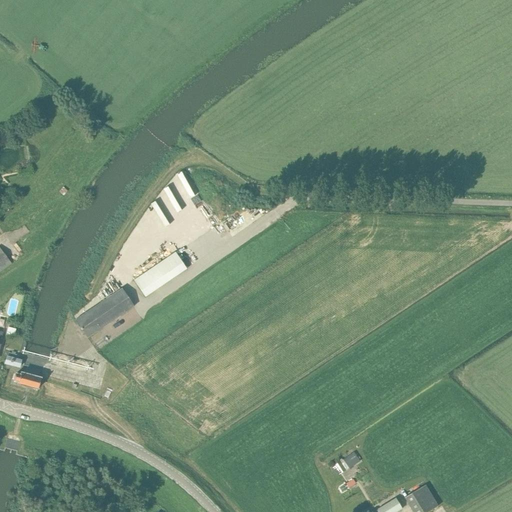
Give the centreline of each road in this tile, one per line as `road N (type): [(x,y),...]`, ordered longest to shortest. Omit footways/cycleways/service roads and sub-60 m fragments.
road 1 (tertiary): [(211,511),(143,454),(0,403)]
road 2 (unclassified): [(511,198),(331,192),(304,194),(283,211)]
